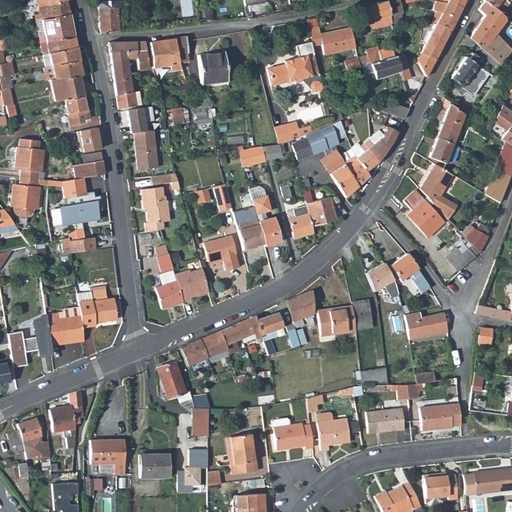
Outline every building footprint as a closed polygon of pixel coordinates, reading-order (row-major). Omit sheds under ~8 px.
[(68,15),(65,0),(38,6),(40,15),(41,21),(68,15)] [(378,27),(391,24),(390,17),(386,0),(362,6),(366,21),(378,27)] [(402,11),(398,0),(386,0),(390,17),(399,15),(402,11)] [(434,15),(431,23),(435,23),(449,30),(461,8),(446,0),(445,3),(436,1),(435,1),(432,10),(441,10),(439,15),(434,15)] [(436,0),(436,1),(445,3),(446,0),(461,8),(464,0),(436,0)] [(500,14),(510,3),(506,0),(481,0),(483,2),(477,9),(483,16),(469,38),(474,43),(481,50),(498,65),(503,59),(507,54),(508,55),(511,50),(511,38),(499,27),(506,19),(500,14)] [(116,9),(98,8),(100,33),(118,33),(116,9)] [(35,22),(39,42),(59,37),(60,40),(72,37),(68,15),(41,21),(35,22)] [(321,35),(317,17),(314,17),(306,19),(310,35),(311,40),(312,46),(321,44),(324,55),(354,47),(350,27),(334,32),(334,34),(322,37),(321,35)] [(416,61),(426,78),(439,51),(449,30),(435,23),(416,61)] [(312,46),(311,40),(310,35),(307,36),(308,41),(294,44),(297,56),(290,58),(291,62),(283,64),(267,68),(271,84),(295,78),(297,80),(301,79),(302,76),(312,74),(318,72),(312,46)] [(467,52),(474,43),(469,38),(465,35),(458,48),(467,52)] [(39,42),(42,54),(75,48),(72,37),(60,40),(59,37),(39,42)] [(180,60),(188,59),(185,37),(175,38),(180,60)] [(152,67),(152,69),(170,63),(171,69),(181,66),(180,63),(180,61),(180,60),(175,38),(149,42),(152,67)] [(147,68),(143,41),(134,42),(135,56),(133,59),(136,59),(137,70),(147,68)] [(135,56),(134,42),(107,43),(109,53),(124,53),(125,59),(133,59),(135,56)] [(365,50),(367,57),(369,63),(380,60),(377,51),(376,47),(365,50)] [(377,51),(380,60),(392,56),(390,47),(377,51)] [(42,54),(44,66),(50,64),(78,60),(75,48),(42,54)] [(10,61),(8,50),(6,50),(0,51),(0,63),(10,61)] [(493,72),(498,65),(481,50),(478,54),(483,59),(481,62),(493,72)] [(109,53),(112,82),(128,78),(125,59),(124,53),(109,53)] [(201,85),(228,80),(237,79),(233,56),(224,57),(224,53),(196,56),(201,85)] [(464,57),(448,79),(472,95),(487,73),(475,64),(477,60),(469,55),(467,59),(464,57)] [(374,79),(399,71),(399,70),(395,56),(392,56),(380,60),(369,63),(363,65),(362,65),(364,72),(362,75),(364,82),(367,84),(374,82),(374,79)] [(367,57),(357,59),(359,66),(362,65),(363,65),(369,63),(367,57)] [(344,61),(346,69),(359,66),(357,59),(357,58),(344,61)] [(50,64),(53,78),(78,76),(81,75),(78,60),(50,64)] [(12,69),(10,61),(0,63),(0,73),(1,76),(10,74),(27,70),(25,64),(15,66),(15,69),(12,69)] [(44,66),(48,79),(50,78),(53,78),(50,64),(44,66)] [(407,68),(399,70),(399,71),(402,80),(410,77),(407,68)] [(315,90),(322,89),(320,77),(318,72),(312,74),(313,80),(312,81),(310,84),(311,87),(312,89),(314,90),(315,90)] [(176,75),(179,84),(185,82),(182,73),(176,75)] [(12,86),(10,74),(1,76),(0,76),(0,86),(0,89),(2,88),(10,87),(12,86)] [(82,95),(78,76),(53,78),(50,78),(53,93),(55,100),(62,99),(82,95)] [(131,92),(128,78),(112,82),(117,109),(134,107),(132,93),(132,92),(131,92)] [(409,90),(415,97),(422,84),(414,80),(409,90)] [(13,103),(10,87),(2,88),(5,105),(13,103)] [(139,92),(132,93),(134,107),(141,106),(139,92)] [(68,129),(99,126),(98,117),(87,119),(82,95),(62,99),(68,125),(66,126),(66,128),(68,128),(68,129)] [(446,109),(435,138),(450,144),(458,124),(463,113),(449,103),(450,101),(442,97),(439,105),(446,109)] [(385,100),(378,111),(403,120),(408,112),(385,100)] [(5,106),(8,117),(16,115),(13,105),(5,106)] [(511,112),(501,105),(491,122),(503,131),(499,139),(511,147),(511,112)] [(196,125),(212,124),(211,118),(209,106),(190,108),(191,115),(189,115),(189,121),(195,120),(196,125)] [(130,133),(133,132),(146,131),(142,107),(127,110),(130,133)] [(183,121),(187,120),(186,108),(170,110),(172,126),(183,125),(183,121)] [(333,115),(328,115),(329,119),(330,124),(337,121),(341,120),(338,113),(333,115)] [(464,126),(469,117),(463,113),(458,124),(464,126)] [(329,119),(317,125),(319,129),(319,130),(330,124),(329,119)] [(334,137),(343,135),(337,121),(330,124),(334,137)] [(330,124),(319,130),(324,149),(334,143),(335,143),(334,137),(330,124)] [(295,125),(288,127),(291,141),(298,138),(295,125)] [(288,127),(273,130),(276,145),(279,145),(289,142),(291,141),(288,127)] [(381,131),(369,139),(369,141),(372,146),(368,148),(377,160),(385,149),(387,150),(398,130),(394,128),(392,131),(386,128),(383,134),(381,131)] [(160,166),(155,129),(146,131),(133,132),(138,170),(160,166)] [(306,141),(312,155),(324,149),(319,130),(319,129),(312,132),(304,135),(305,137),(306,141)] [(85,134),(84,130),(66,133),(67,140),(79,138),(79,136),(85,134)] [(70,143),(72,153),(98,148),(96,138),(91,139),(91,136),(86,137),(86,140),(70,143)] [(21,169),(21,177),(37,178),(38,170),(41,171),(43,148),(38,147),(39,139),(20,137),(19,146),(17,145),(15,168),(21,169)] [(290,143),(292,146),(306,141),(305,137),(290,143)] [(445,163),(450,144),(435,138),(428,158),(445,163)] [(377,160),(368,148),(372,146),(369,141),(367,139),(360,145),(361,146),(358,148),(361,153),(355,158),(353,156),(341,163),(356,186),(368,175),(365,171),(377,160)] [(297,161),(312,155),(306,141),(292,146),(297,161)] [(511,147),(503,142),(493,167),(509,176),(511,168),(511,147)] [(282,156),(279,145),(276,145),(260,146),(264,159),(282,156)] [(254,163),(264,161),(264,159),(260,146),(253,147),(250,147),(254,163)] [(425,151),(417,147),(414,153),(422,157),(425,151)] [(344,198),(356,186),(341,163),(334,151),(320,160),(329,174),(328,174),(344,198)] [(82,156),(83,163),(101,160),(99,153),(82,156)] [(83,163),(72,165),(74,179),(82,177),(103,174),(101,160),(83,163)] [(438,196),(451,175),(433,164),(418,189),(427,199),(433,205),(446,220),(455,206),(438,196)] [(493,167),(482,194),(498,204),(509,176),(493,167)] [(170,188),(177,187),(172,171),(148,176),(149,185),(169,181),(170,188)] [(37,186),(37,178),(21,177),(20,184),(14,184),(11,207),(15,207),(33,209),(37,209),(39,186),(37,186)] [(74,179),(61,181),(64,197),(81,194),(85,193),(82,177),(74,179)] [(39,186),(61,189),(60,181),(37,178),(37,186),(39,186)] [(309,187),(306,178),(302,180),(299,180),(301,189),(308,187),(309,187)] [(251,197),(265,194),(263,184),(249,187),(251,197)] [(279,186),(283,199),(290,197),(287,185),(279,186)] [(220,213),(232,210),(225,186),(213,189),(220,213)] [(144,208),(146,223),(167,220),(165,200),(164,200),(163,196),(161,196),(160,187),(138,190),(141,208),(144,208)] [(310,199),(308,187),(301,189),(306,206),(311,225),(335,219),(330,197),(316,200),(316,197),(310,199)] [(193,192),(196,204),(209,201),(206,189),(193,192)] [(429,209),(433,205),(427,199),(423,202),(414,191),(403,201),(412,211),(407,215),(426,237),(442,224),(429,209)] [(83,201),(81,194),(64,197),(65,204),(83,201)] [(265,195),(250,199),(256,220),(263,244),(263,246),(279,242),(272,217),(265,219),(263,213),(270,211),(265,195)] [(101,220),(99,202),(61,207),(64,226),(101,220)] [(293,237),(312,232),(311,225),(306,206),(286,211),(293,237)] [(33,213),(33,209),(15,207),(15,211),(17,215),(20,216),(28,217),(33,213)] [(0,228),(16,225),(5,210),(0,210),(0,228)] [(255,246),(263,244),(256,220),(249,222),(247,214),(244,212),(233,215),(244,252),(256,249),(255,246)] [(474,229),(464,239),(470,246),(477,254),(484,241),(489,228),(480,223),(476,230),(474,229)] [(83,237),(70,238),(71,251),(96,249),(94,236),(83,237)] [(204,244),(209,262),(222,259),(223,262),(226,272),(239,269),(235,255),(236,255),(231,237),(204,244)] [(167,252),(165,245),(155,248),(157,255),(167,252)] [(445,258),(458,272),(477,254),(470,246),(461,254),(456,249),(445,258)] [(164,269),(172,267),(167,252),(157,255),(161,270),(164,269)] [(420,294),(429,289),(424,280),(418,271),(410,258),(406,253),(390,265),(399,280),(410,273),(414,279),(412,280),(420,294)] [(386,264),(368,273),(376,291),(386,286),(391,298),(399,294),(396,283),(386,264)] [(164,269),(167,276),(174,274),(172,267),(164,269)] [(189,269),(174,274),(176,280),(182,301),(190,298),(190,296),(209,290),(202,267),(189,271),(189,269)] [(160,278),(161,284),(176,280),(174,274),(167,276),(160,278)] [(160,307),(182,301),(176,280),(161,284),(154,286),(160,307)] [(105,287),(88,288),(89,293),(90,301),(94,322),(116,319),(113,299),(106,300),(105,287)] [(311,291),(285,300),(293,322),(314,314),(311,291)] [(89,293),(76,295),(77,302),(90,301),(89,293)] [(368,300),(359,302),(361,315),(370,314),(368,300)] [(81,329),(94,327),(94,322),(90,301),(77,302),(79,317),(81,329)] [(359,302),(351,302),(351,304),(354,330),(372,327),(370,314),(361,315),(359,302)] [(327,307),(316,308),(319,333),(346,330),(347,332),(354,331),(354,330),(351,304),(342,305),(342,307),(327,309),(327,307)] [(494,307),(479,304),(478,304),(474,313),(492,316),(494,307)] [(511,310),(494,307),(492,316),(511,320),(511,314),(511,310)] [(416,318),(415,312),(404,315),(408,334),(409,339),(446,331),(442,312),(416,318)] [(277,313),(255,320),(260,334),(276,329),(281,327),(277,313)] [(57,343),(82,339),(81,329),(79,317),(58,320),(56,314),(48,315),(49,321),(46,321),(49,348),(57,346),(57,343)] [(20,330),(6,332),(8,343),(12,366),(25,364),(23,351),(36,349),(49,348),(46,321),(45,315),(33,320),(35,336),(21,338),(20,330)] [(391,338),(406,334),(402,315),(404,315),(387,318),(391,338)] [(254,316),(235,323),(241,338),(252,334),(255,340),(262,337),(260,334),(255,320),(254,316)] [(271,337),(262,340),(268,355),(300,345),(293,322),(285,325),(290,340),(273,344),(271,337)] [(241,338),(235,323),(216,331),(227,355),(228,356),(235,354),(234,350),(237,348),(234,341),(241,338)] [(492,336),(493,329),(480,327),(479,334),(492,336)] [(278,335),(276,329),(260,334),(262,337),(262,340),(271,337),(278,335)] [(210,362),(227,355),(216,331),(178,347),(186,366),(207,357),(210,362)] [(492,336),(479,334),(478,342),(491,344),(492,336)] [(178,402),(192,397),(190,391),(184,393),(173,362),(156,369),(167,399),(176,396),(178,402)] [(379,384),(387,383),(384,367),(376,369),(379,384)] [(361,384),(379,384),(376,369),(359,372),(361,384)] [(433,371),(414,374),(415,383),(435,381),(433,371)] [(483,385),(485,373),(474,371),(472,390),(482,391),(482,385),(483,385)] [(416,397),(415,383),(413,383),(405,384),(406,398),(416,397)] [(397,398),(406,398),(405,384),(395,385),(397,398)] [(79,406),(79,389),(68,394),(69,406),(48,410),(51,432),(68,429),(69,436),(64,437),(64,448),(70,448),(71,430),(70,425),(75,424),(75,419),(79,418),(78,407),(79,406)] [(316,403),(315,397),(305,398),(306,411),(316,411),(316,403)] [(451,427),(460,426),(458,405),(418,410),(421,433),(451,430),(451,427)] [(192,435),(207,435),(208,408),(193,408),(192,435)] [(400,411),(364,415),(367,435),(403,431),(400,411)] [(331,412),(316,414),(320,449),(327,448),(326,442),(340,440),(340,442),(350,440),(346,418),(333,420),(331,412)] [(35,419),(15,424),(17,430),(23,452),(34,449),(31,439),(40,437),(35,419)] [(305,450),(311,450),(308,428),(302,428),(301,427),(289,428),(288,423),(286,421),(273,422),(271,424),(272,430),(275,452),(304,449),(305,450)] [(18,455),(23,454),(23,452),(17,430),(6,434),(8,439),(9,439),(11,445),(17,443),(19,452),(18,453),(18,455)] [(251,436),(229,439),(233,466),(229,467),(231,477),(256,474),(253,454),(252,454),(251,449),(252,448),(251,436)] [(123,440),(89,441),(89,465),(112,464),(112,475),(124,475),(123,440)] [(204,450),(184,450),(185,467),(180,467),(179,471),(173,471),(174,493),(189,493),(189,486),(198,485),(199,470),(204,470),(204,450)] [(42,470),(50,470),(48,452),(41,452),(42,470)] [(165,454),(134,454),(134,479),(166,478),(165,454)] [(19,480),(27,480),(26,471),(25,464),(18,465),(19,480)] [(507,469),(461,475),(463,497),(509,490),(507,469)] [(217,472),(207,473),(207,487),(219,485),(217,472)] [(250,487),(265,485),(264,477),(249,479),(250,487)] [(435,477),(422,478),(424,500),(426,500),(427,505),(430,507),(440,506),(442,504),(442,499),(447,498),(448,501),(457,501),(454,477),(435,479),(435,477)] [(92,480),(83,480),(84,496),(92,496),(92,480)] [(75,483),(49,484),(51,511),(75,511),(76,504),(67,504),(66,495),(76,495),(75,483)] [(412,511),(419,508),(408,485),(385,496),(384,494),(373,499),(380,511),(405,511),(411,509),(412,511)] [(244,509),(244,511),(263,511),(262,497),(244,499),(244,509)]
